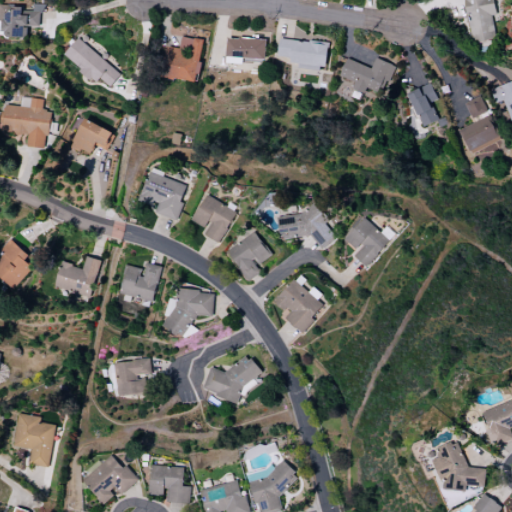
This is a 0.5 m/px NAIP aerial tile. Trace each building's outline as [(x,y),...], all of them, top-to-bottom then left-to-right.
[(463,0),(470,43),(494,39),(490,14),(495,13),(493,0),(463,0)] [(39,26),(40,4),(32,4),(31,13),(20,13),(20,5),(0,4),(0,29),(4,29),(4,37),(26,38),(26,26),(39,26)] [(195,82),(202,40),(180,36),(179,48),(168,46),(163,77),(195,82)] [(109,87),(119,74),(77,37),(62,55),(94,83),(99,78),(109,87)] [(226,37),(225,57),(264,59),(265,39),(226,37)] [(327,43),(279,37),(277,57),(297,60),(296,67),(323,70),(327,43)] [(345,58),(339,76),(354,82),(352,89),(363,94),(366,88),(382,94),(393,65),(374,58),(370,67),(345,58)] [(511,80),(490,89),(495,103),(503,100),(511,125),(511,80)] [(429,102),(436,99),(429,83),(406,94),(422,127),(437,120),(429,102)] [(479,96),(464,103),(473,123),(459,129),(473,160),(502,148),(479,96)] [(41,99),(20,97),(19,106),(2,105),(0,131),(0,132),(26,134),(26,146),(45,148),(48,111),(40,110),(41,99)] [(70,148),(80,152),(81,150),(90,154),(94,145),(107,150),(114,132),(82,119),(70,148)] [(186,184),(149,171),(139,199),(156,206),(154,213),(175,220),(181,202),(179,201),(186,184)] [(235,212),(205,195),(191,220),(205,229),(202,234),(217,243),(235,212)] [(283,240),(310,235),(319,248),(332,239),(331,233),(324,222),(328,220),(315,202),(299,214),(276,217),(278,233),(283,240)] [(388,241),(364,217),(343,238),(356,250),(351,255),(364,267),(388,241)] [(225,251),(245,281),(260,272),(255,265),(270,256),(254,231),(225,251)] [(0,279),(11,290),(31,267),(23,260),(28,255),(9,239),(1,248),(3,250),(0,253),(0,279)] [(89,298),(100,260),(85,256),(82,268),(60,262),(53,288),(89,298)] [(125,265),(118,294),(152,302),(160,266),(144,262),(142,269),(125,265)] [(299,332),(322,306),(315,300),(320,294),(312,287),(307,292),(293,279),(272,301),(285,313),(282,316),(299,332)] [(213,292),(177,289),(176,299),(166,298),(163,333),(192,335),(193,315),(211,316),(213,292)] [(209,367),(200,390),(241,406),(258,363),(237,355),(229,375),(209,367)] [(117,396),(146,392),(143,376),(150,374),(148,358),(112,364),(117,396)] [(511,400),(480,412),(492,447),(511,440),(511,437),(509,430),(511,428),(511,400)] [(13,446),(31,449),(29,464),(48,467),(54,425),(39,422),(39,416),(18,414),(13,446)] [(442,489),(464,491),(465,485),(483,486),(484,468),(466,467),(458,444),(448,443),(434,448),(438,457),(432,459),(442,487),(442,489)] [(136,480),(112,453),(101,463),(99,461),(79,479),(102,504),(116,492),(120,495),(136,480)] [(147,495),(164,496),(164,502),(188,503),(189,486),(182,486),(183,467),(149,465),(147,495)] [(247,478),(256,511),(269,511),(281,509),(276,490),(294,485),(289,467),(247,478)] [(248,511),(244,494),(240,495),(236,480),(213,486),(217,499),(202,502),(205,511),(202,511),(220,511),(225,511),(224,511),(248,511)]
